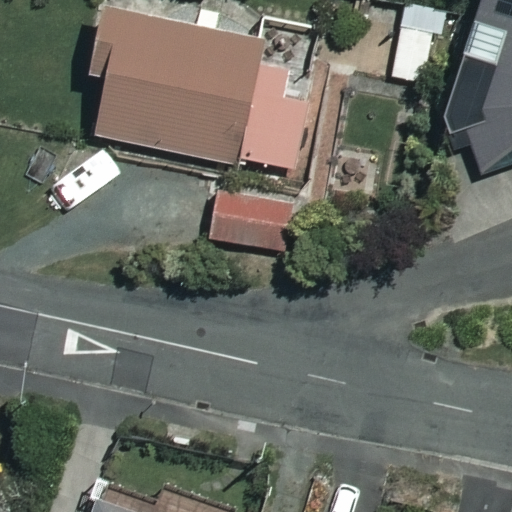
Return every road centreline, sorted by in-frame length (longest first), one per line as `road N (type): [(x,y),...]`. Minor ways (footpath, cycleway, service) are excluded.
road 1 (residential): [(222,355),(511,259)]
road 2 (residential): [(222,355),(511,421)]
road 3 (residential): [(0,304),(222,355)]
